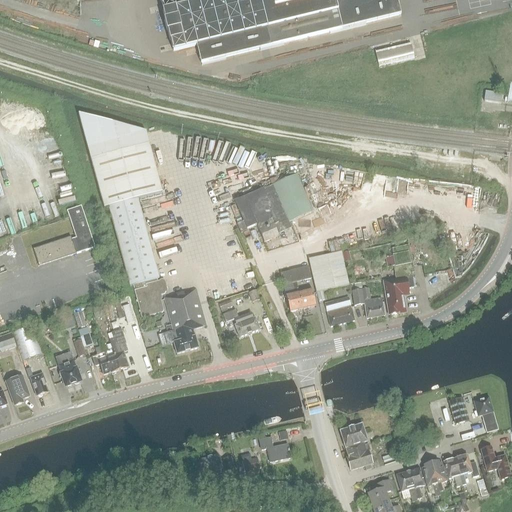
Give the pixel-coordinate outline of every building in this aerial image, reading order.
[(159,0),(173,52),(196,46),(200,64),(271,47),(401,15),(397,3),(398,3),(397,0),(159,0)] [(415,60),(412,45),(376,53),(380,68),(415,60)] [(485,92),(484,102),(500,104),(502,95),(485,92)] [(146,134),(79,116),(104,210),(109,209),(130,288),(133,287),(134,292),(141,318),(143,319),(162,314),(163,311),(160,301),(158,300),(157,300),(157,297),(164,295),(166,291),(164,282),(162,281),(157,282),(157,280),(159,280),(146,232),(137,201),(162,194),(146,134)] [(296,221),(313,213),(302,188),(297,175),(296,175),(272,186),(267,188),(263,190),(244,199),(235,203),(243,221),(238,223),(242,233),(247,231),(256,226),(259,232),(264,245),(279,238),(277,234),(291,228),(289,224),(296,221)] [(33,250),(39,267),(95,249),(81,207),(67,212),(76,239),(71,240),(70,238),(33,250)] [(382,282),(388,317),(407,314),(404,297),(410,296),(409,290),(415,288),(413,274),(416,273),(411,246),(393,249),(396,268),(395,268),(397,280),(382,282)] [(341,252),(308,260),(316,294),(349,286),(341,252)] [(297,270),(300,283),(305,281),(302,269),(297,270)] [(283,287),(294,284),(291,272),(280,274),(283,287)] [(177,355),(198,349),(195,337),(194,337),(193,331),(203,328),(206,327),(196,290),(164,299),(173,332),(171,333),(174,343),(173,343),(176,355),(177,355)] [(362,291),(352,292),(354,307),(364,305),(364,306),(366,320),(385,317),(383,303),(382,303),(381,299),(371,301),(370,290),(362,291)] [(257,291),(248,294),(252,304),(260,301),(257,291)] [(311,291),(299,294),(304,311),(316,308),(311,291)] [(290,314),(304,311),(299,294),(286,297),(290,314)] [(330,328),(354,322),(348,298),(325,304),(330,328)] [(222,315),(234,311),(230,301),(219,305),(222,315)] [(120,302),(114,304),(119,321),(125,319),(120,302)] [(251,314),(239,318),(236,311),(223,316),(226,325),(234,322),(236,326),(234,326),(239,339),(260,331),(255,319),(253,319),(251,314)] [(73,315),(78,329),(86,327),(82,313),(73,315)] [(59,321),(60,330),(75,327),(74,318),(70,319),(71,324),(66,325),(65,320),(59,321)] [(33,326),(13,334),(23,362),(44,355),(33,326)] [(87,329),(78,331),(84,349),(93,346),(87,329)] [(112,334),(113,340),(120,363),(118,364),(121,371),(129,369),(124,354),(127,352),(125,344),(121,331),(112,334)] [(16,347),(11,334),(0,337),(0,351),(1,353),(16,347)] [(114,356),(106,358),(111,374),(121,371),(118,364),(120,363),(113,340),(109,341),(114,356)] [(86,355),(81,341),(73,343),(78,358),(86,355)] [(103,377),(111,374),(106,358),(102,347),(94,349),(96,356),(91,358),(94,368),(99,366),(103,377)] [(71,354),(55,359),(60,373),(59,374),(65,389),(74,386),(76,386),(79,385),(79,384),(82,383),(77,367),(76,368),(71,354)] [(36,399),(48,394),(45,385),(46,385),(42,374),(33,378),(29,379),(36,399)] [(24,404),(22,401),(30,398),(26,387),(22,377),(5,383),(9,393),(14,408),(24,404)] [(463,398),(448,403),(455,426),(469,421),(463,398)] [(485,430),(486,430),(488,434),(498,431),(493,414),(489,398),(473,402),(478,418),(482,417),(485,430)] [(406,411),(403,404),(397,406),(399,413),(406,411)] [(372,465),(368,451),(366,452),(364,444),(368,443),(362,425),(340,432),(348,458),(346,458),(351,472),(364,467),(370,465),(372,465)] [(271,440),(259,442),(261,452),(266,450),(269,464),(290,459),(287,445),(272,448),(271,440)] [(505,457),(494,460),(491,448),(480,451),(487,473),(497,470),(500,482),(511,479),(505,457)] [(395,461),(393,455),(382,459),(384,464),(395,461)] [(214,478),(224,476),(224,475),(222,467),(221,467),(218,456),(201,460),(201,461),(195,463),(197,472),(202,471),(204,478),(213,475),(214,478)] [(469,465),(467,456),(455,460),(463,487),(466,486),(464,476),(472,473),(473,478),(479,477),(475,463),(469,465)] [(226,477),(236,475),(232,458),(223,460),(226,477)] [(258,459),(242,462),(244,474),(260,470),(258,459)] [(463,487),(455,460),(444,463),(448,480),(454,478),(457,488),(463,487)] [(180,474),(186,473),(192,471),(189,461),(177,465),(180,474)] [(443,492),(441,484),(447,482),(442,463),(439,464),(439,463),(431,465),(439,493),(443,492)] [(440,497),(439,493),(431,465),(424,467),(424,468),(422,469),(427,488),(432,486),(435,498),(440,497)] [(420,470),(408,473),(416,501),(421,499),(418,488),(424,487),(420,470)] [(416,502),(416,501),(408,473),(396,476),(401,493),(408,491),(411,504),(416,502)] [(372,508),(389,502),(386,494),(393,492),(389,481),(378,486),(380,491),(367,496),(372,508)] [(483,481),(476,483),(481,498),(488,496),(483,481)] [(372,508),(373,511),(400,511),(399,507),(392,509),(389,502),(372,508)]
